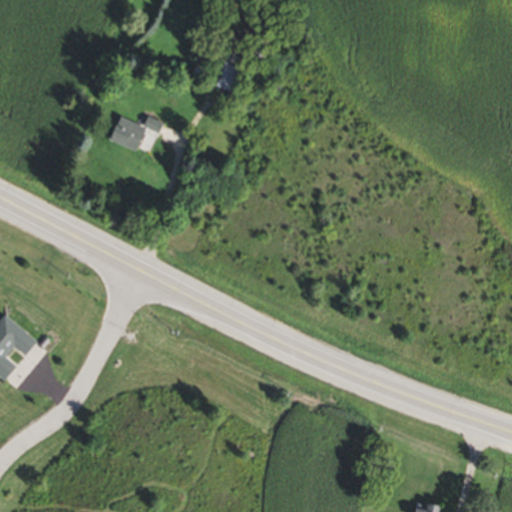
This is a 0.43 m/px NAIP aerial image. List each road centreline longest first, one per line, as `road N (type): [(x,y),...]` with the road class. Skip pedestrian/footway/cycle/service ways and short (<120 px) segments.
road 1 (primary): [(511,434),(307,357),(0,199)]
road 2 (residential): [(137,275),(68,407),(0,462)]
